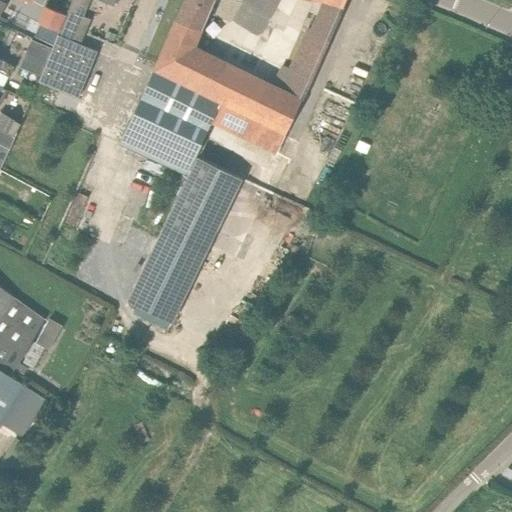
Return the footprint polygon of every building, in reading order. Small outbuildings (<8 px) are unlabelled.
[(70,0),(65,15),(58,32),(38,82),(77,98),(96,51),(80,45),(90,19),(83,16),(89,0),(70,0)] [(303,98),(342,9),(340,8),(343,0),(185,0),(154,70),(219,102),(210,121),(275,152),(300,97),(303,98)] [(37,24),(58,32),(65,15),(44,7),(37,24)] [(116,35),(107,32),(104,39),(113,42),(116,35)] [(40,68),(47,51),(29,44),(22,61),(40,68)] [(0,59),(0,73),(8,78),(14,67),(0,59)] [(146,89),(121,144),(186,174),(210,121),(219,102),(154,70),(146,89)] [(13,137),(20,124),(15,121),(15,120),(0,112),(0,130),(9,136),(10,135),(13,137)] [(0,168),(10,150),(0,145),(0,168)] [(139,285),(181,304),(239,176),(197,157),(139,285)] [(0,367),(11,375),(25,354),(44,319),(0,287),(0,367)] [(0,370),(0,427),(1,427),(26,387),(0,370)] [(8,428),(23,438),(47,400),(31,391),(8,428)] [(22,467),(33,449),(15,438),(4,457),(22,467)]
